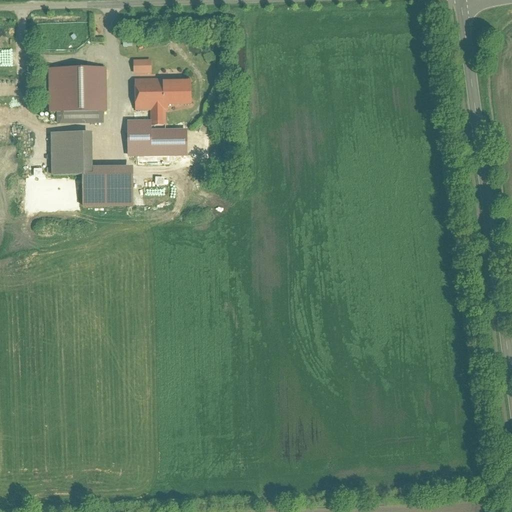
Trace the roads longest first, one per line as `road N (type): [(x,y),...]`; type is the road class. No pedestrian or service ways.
road 1 (tertiary): [(458,0),(511,394)]
road 2 (residential): [(0,9),(314,0)]
